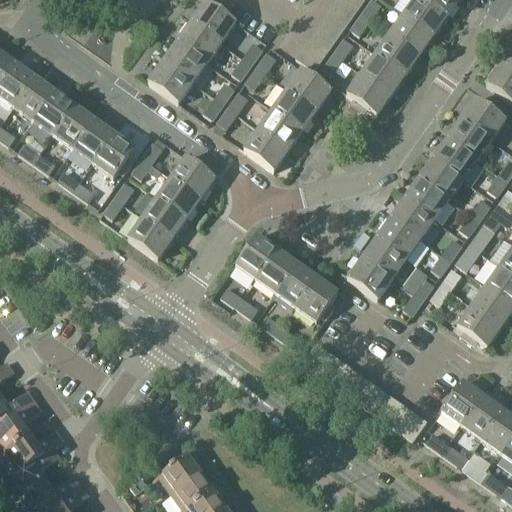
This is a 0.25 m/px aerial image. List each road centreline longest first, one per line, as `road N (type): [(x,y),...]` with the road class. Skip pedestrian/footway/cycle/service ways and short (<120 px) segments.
road 1 (residential): [(253,192),(279,202),(381,174),(505,0)]
road 2 (residential): [(39,20),(54,48),(253,192)]
road 3 (tertiary): [(299,431),(292,411),(166,320)]
road 4 (tertiary): [(153,338),(280,427),(299,431)]
road 5 (tertiary): [(25,233),(31,249),(153,338)]
road 6 (tertiary): [(166,320),(25,233)]
road 7 (residential): [(166,320),(253,192)]
road 8 (tertiary): [(299,431),(413,511)]
road 9 (residential): [(79,445),(0,335)]
road 10 (residential): [(79,445),(153,338)]
